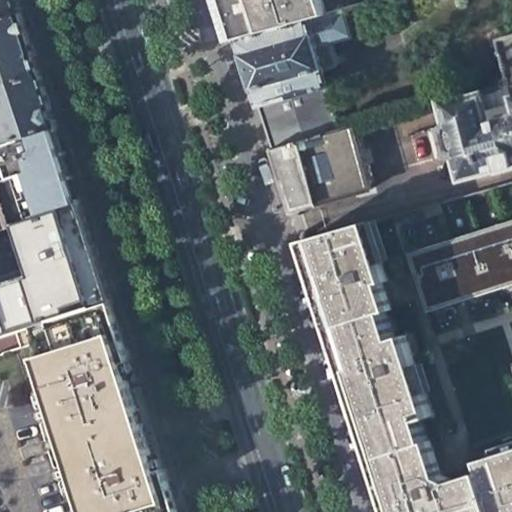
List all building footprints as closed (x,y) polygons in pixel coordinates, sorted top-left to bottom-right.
[(0,0),(0,18),(19,13),(14,0),(0,0)] [(274,0),(246,0),(228,5),(235,26),(239,40),(293,25),(331,14),(326,3),(324,0),(285,0),(277,3),(274,0)] [(353,37),(346,10),(341,11),(331,14),(293,25),(239,40),(254,88),(274,149),(336,131),(322,89),(331,86),(326,69),(338,66),(339,61),(334,42),(353,37)] [(0,87),(39,75),(19,13),(0,18),(0,87)] [(511,36),(500,40),(510,73),(506,75),(503,78),(501,82),(501,85),(440,102),(447,125),(445,126),(446,128),(441,129),(443,139),(448,154),(453,153),(454,155),(455,155),(462,177),(511,163),(511,36)] [(0,87),(0,136),(3,145),(56,129),(39,75),(0,87)] [(369,189),(352,127),(336,131),(274,149),(285,183),(293,210),(369,189)] [(57,133),(56,129),(3,145),(0,146),(0,201),(8,227),(15,224),(53,212),(72,205),(65,182),(72,180),(71,176),(68,177),(54,133),(57,133)] [(0,229),(8,227),(0,201),(0,229)] [(0,310),(7,332),(13,331),(112,302),(96,254),(80,203),(72,205),(53,212),(15,224),(31,276),(0,284),(0,310)] [(423,208),(425,217),(442,212),(439,203),(423,208)] [(323,302),(325,311),(336,343),(332,344),(338,364),(342,362),(354,399),(350,400),(355,417),(359,416),(362,426),(359,427),(365,448),(369,447),(381,483),(389,511),(511,511),(511,443),(491,451),(493,456),(479,460),(483,471),(453,480),(447,477),(443,475),(433,440),(429,441),(424,418),(433,416),(425,393),(432,390),(423,362),(417,363),(408,335),(397,338),(388,314),(395,311),(390,295),(386,281),(392,279),(385,262),(391,260),(378,219),(302,240),(316,283),(313,284),(318,303),(323,302)] [(511,220),(410,253),(428,310),(451,303),(463,299),(511,283),(511,220)] [(463,299),(451,303),(453,308),(459,306),(465,304),(463,299)] [(178,511),(168,475),(161,455),(153,456),(143,423),(146,421),(147,416),(144,413),(139,412),(129,379),(135,373),(129,355),(112,302),(13,331),(16,340),(19,349),(32,345),(37,358),(86,511),(178,511)] [(497,315),(509,311),(507,306),(495,309),(497,315)]
